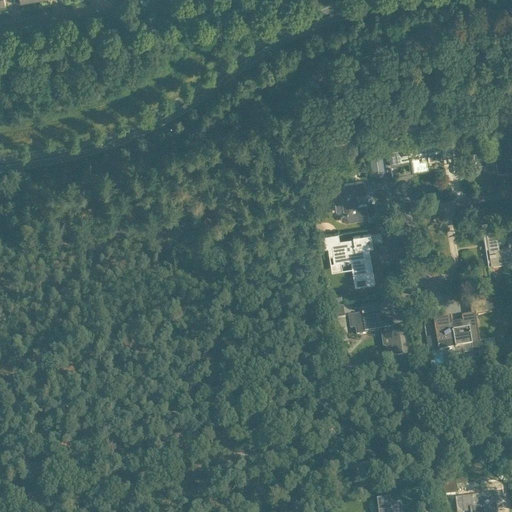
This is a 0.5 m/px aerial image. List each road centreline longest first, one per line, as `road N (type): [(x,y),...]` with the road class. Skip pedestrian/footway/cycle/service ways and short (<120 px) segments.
road 1 (tertiary): [(0,169),(123,139),(300,32),(413,0)]
road 2 (tertiary): [(361,0),(264,41),(121,131),(0,159)]
road 3 (residential): [(0,22),(116,0)]
